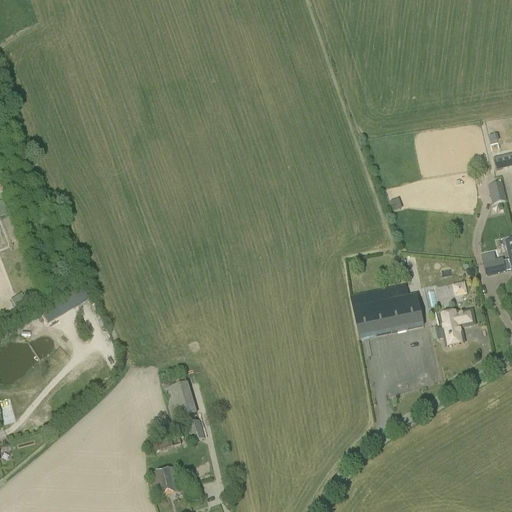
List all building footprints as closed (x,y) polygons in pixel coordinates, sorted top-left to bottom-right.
[(499,174),(511,171),(511,152),(496,155),(499,174)] [(506,202),(502,184),(487,188),(492,206),(506,202)] [(487,278),(505,274),(502,260),(484,264),(487,278)] [(465,283),(452,286),(454,298),(467,296),(465,283)] [(22,294),(11,299),(15,306),(25,301),(22,294)] [(408,297),(352,308),(359,342),(424,328),(417,296),(408,297)] [(471,311),(457,314),(457,313),(439,318),(446,348),(464,344),(460,326),(474,323),(471,311)] [(161,385),(172,422),(197,415),(186,378),(161,385)] [(193,443),(205,440),(200,422),(188,425),(193,443)] [(146,443),(150,455),(181,446),(178,436),(157,443),(156,440),(146,443)] [(152,502),(154,511),(172,506),(169,497),(174,496),(175,499),(187,495),(185,489),(180,491),(174,469),(151,475),(157,500),(152,502)]
